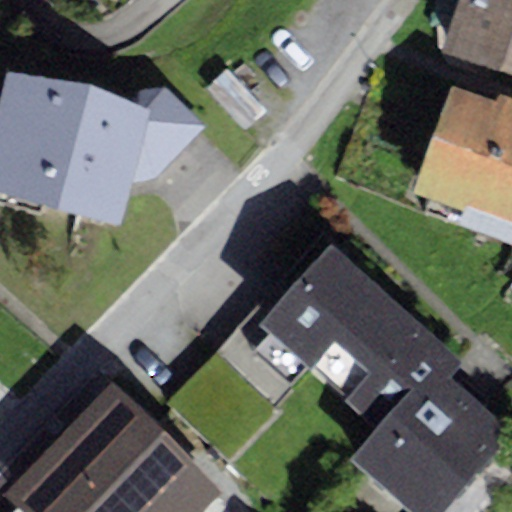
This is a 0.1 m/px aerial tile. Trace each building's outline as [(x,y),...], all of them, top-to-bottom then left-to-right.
[(511,0),(454,0),(437,49),(511,75),(511,0)] [(136,89),(138,104),(5,70),(0,90),(0,188),(119,225),(131,182),(155,177),(205,126),(164,86),(136,89)] [(495,99),(449,82),(408,191),(460,211),(456,221),(510,242),(511,237),(511,99),(497,94),(495,99)] [(329,246),(261,323),(271,332),(309,366),(378,426),(349,458),(410,511),(440,511),(511,432),(448,375),(460,362),(329,246)] [(309,366),(271,332),(252,352),(290,387),(309,366)] [(273,406),(212,352),(167,403),(228,457),(273,406)] [(130,407),(63,483),(96,511),(183,511),(212,479),(130,407)]
